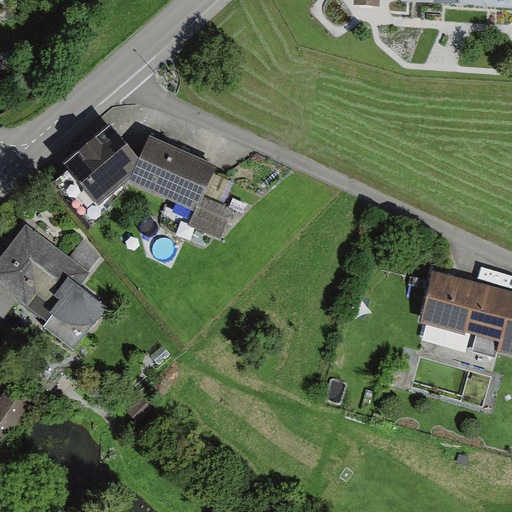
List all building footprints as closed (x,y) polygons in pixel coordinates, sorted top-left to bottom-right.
[(354,0),(354,8),(380,10),(380,0),(354,0)] [(511,0),(402,0),(402,2),(511,10),(511,0)] [(109,131),(64,169),(98,210),(131,183),(139,166),(109,131)] [(218,171),(150,141),(139,166),(131,183),(130,185),(130,186),(195,214),(189,229),(221,243),(234,214),(224,210),(234,186),(215,178),(218,171)] [(89,277),(20,229),(0,254),(0,324),(13,311),(36,327),(43,319),(55,329),(87,329),(107,312),(81,291),(89,277)] [(511,295),(434,276),(421,328),(466,340),(467,338),(500,347),(497,356),(511,359),(511,295)] [(0,403),(0,454),(34,404),(10,388),(0,403)]
